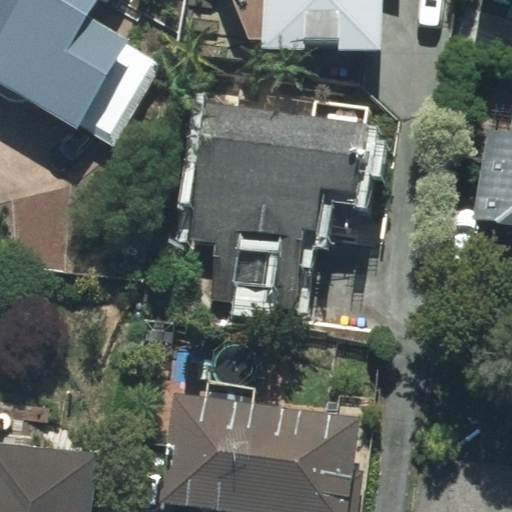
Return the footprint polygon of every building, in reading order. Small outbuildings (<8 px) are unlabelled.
[(0,0),(0,109),(66,155),(130,62),(89,34),(112,0),(0,0)] [(245,0),(237,78),(370,92),(380,0),(245,0)] [(511,0),(475,0),(472,14),(511,26),(511,0)] [(220,104),(204,227),(227,229),(219,289),(316,301),(330,192),(369,197),(378,124),(220,104)] [(511,126),(494,123),(478,220),(511,225),(511,126)] [(182,426),(173,511),(370,511),(377,444),(182,426)] [(0,466),(0,511),(68,511),(70,470),(0,466)]
